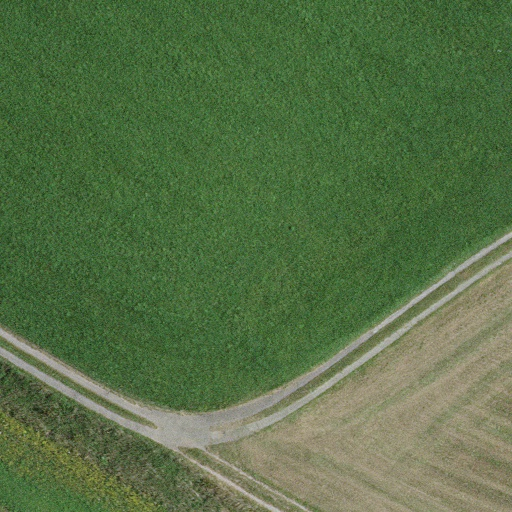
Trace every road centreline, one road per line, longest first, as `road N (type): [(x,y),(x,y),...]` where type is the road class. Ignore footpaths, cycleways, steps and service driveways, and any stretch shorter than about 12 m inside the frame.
road 1 (track): [(511,254),(276,417),(217,435),(146,432),(0,348)]
road 2 (track): [(146,432),(285,511)]
